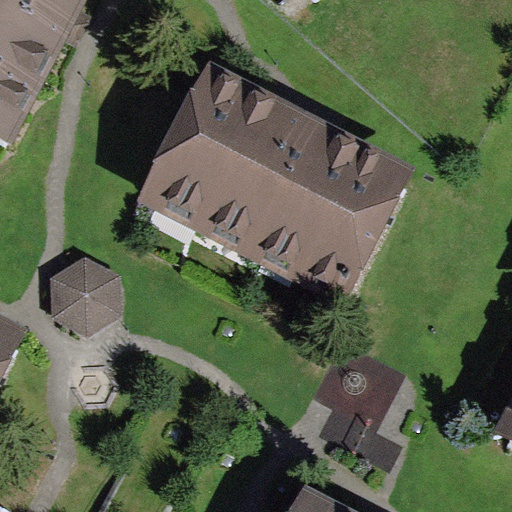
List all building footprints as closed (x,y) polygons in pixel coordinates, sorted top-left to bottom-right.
[(0,0),(0,131),(5,134),(70,0),(0,0)] [(207,67),(137,199),(337,304),(407,172),(207,67)] [(0,311),(0,375),(26,324),(0,311)] [(511,433),(511,375),(489,422),(511,433)] [(339,511),(301,491),(289,511),(339,511)]
